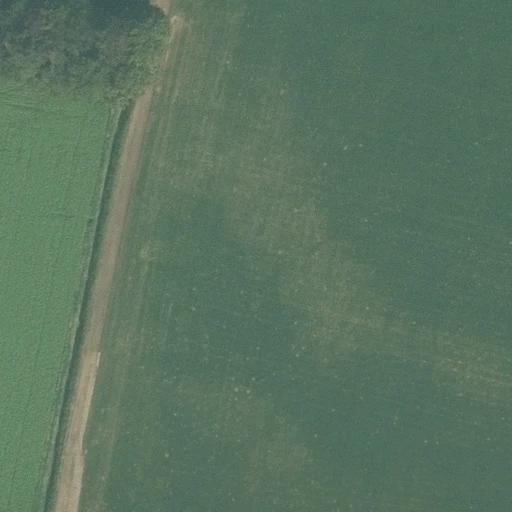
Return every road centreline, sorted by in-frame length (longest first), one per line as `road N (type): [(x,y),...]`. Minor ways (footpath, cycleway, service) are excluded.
road 1 (track): [(70,511),(171,0)]
road 2 (unclassified): [(159,64),(0,33)]
